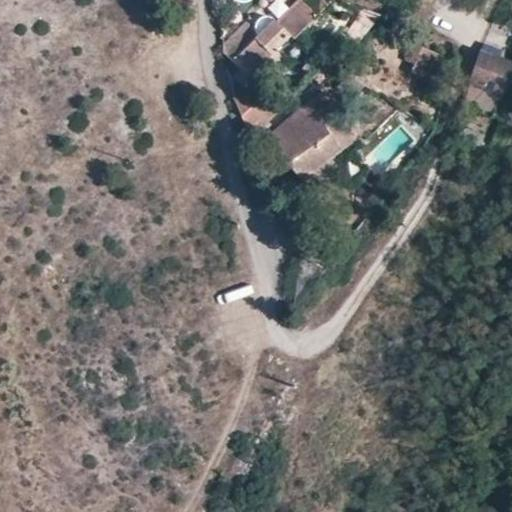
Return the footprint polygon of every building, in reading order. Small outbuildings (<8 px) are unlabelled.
[(303,0),(281,23),(292,34),(294,36),(330,0),(313,0),(309,5),(303,0)] [(372,28),(379,16),(364,11),(358,20),(372,28)] [(226,52),(250,76),(253,74),(265,62),(277,49),(292,34),(281,23),(272,15),(264,16),(259,20),(257,28),(253,24),(226,52)] [(411,43),(401,67),(427,76),(438,54),(411,43)] [(467,82),(500,96),(511,65),(511,61),(479,47),(467,82)] [(277,49),(265,62),(273,70),(286,57),(277,49)] [(265,62),(253,74),(261,82),(273,70),(265,62)] [(493,113),(500,96),(467,82),(461,100),(493,113)] [(272,85),(257,100),(243,115),(252,138),(288,100),(272,85)] [(237,97),(243,115),(257,100),(251,90),(237,97)] [(270,134),(291,165),(331,132),(308,102),(270,134)]
